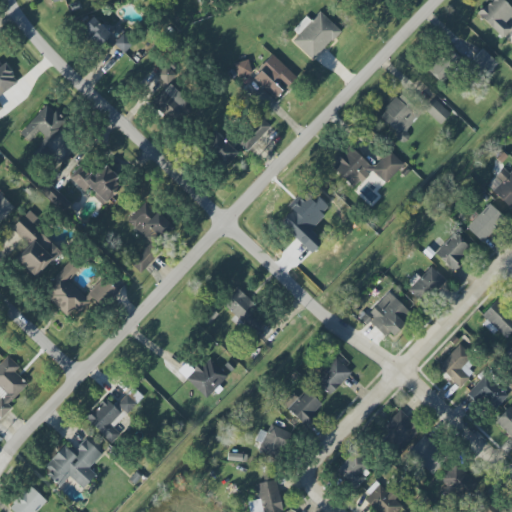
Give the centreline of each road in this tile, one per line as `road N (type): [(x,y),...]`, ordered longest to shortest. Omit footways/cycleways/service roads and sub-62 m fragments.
road 1 (residential): [(511,476),(303,295),(94,96),(13,0)]
road 2 (residential): [(0,465),(441,0)]
road 3 (residential): [(511,255),(335,439),(314,483)]
